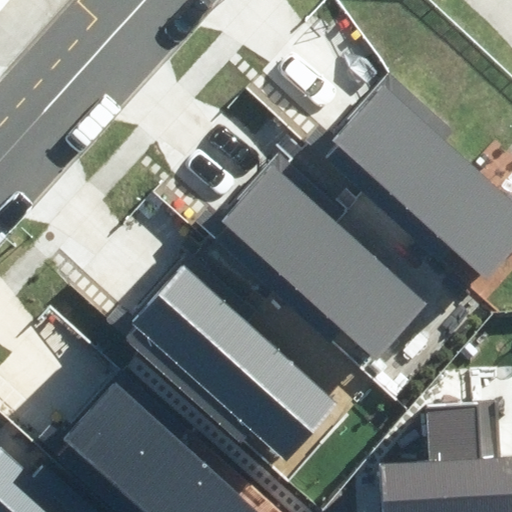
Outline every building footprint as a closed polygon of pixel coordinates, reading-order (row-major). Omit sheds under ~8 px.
[(386,71),(327,143),(491,277),(511,251),(511,196),(445,141),(456,128),(386,71)] [(285,150),(220,221),(373,358),(424,301),(334,221),(348,206),(285,150)] [(192,252),(120,335),(252,447),(259,439),(284,460),(334,403),(243,326),(258,308),(192,252)] [(33,434),(122,511),(262,511),(185,445),(196,432),(124,370),(65,437),(46,421),(33,434)] [(511,511),(511,457),(482,459),(478,404),(427,408),(431,462),(381,466),(384,511),(511,511)] [(95,511),(41,465),(33,474),(0,446),(0,511),(95,511)]
